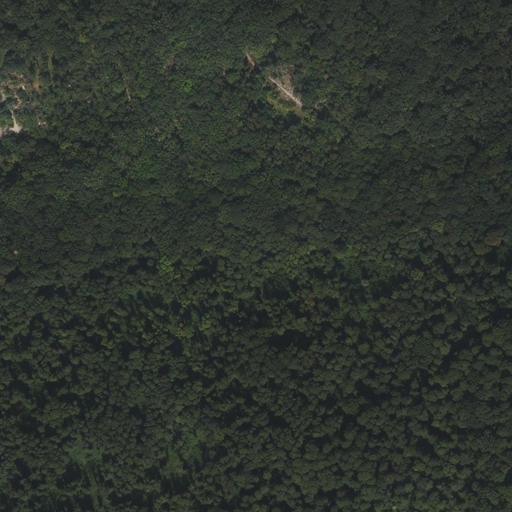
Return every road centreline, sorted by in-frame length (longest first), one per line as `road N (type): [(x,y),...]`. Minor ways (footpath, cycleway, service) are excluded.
road 1 (track): [(0,249),(63,239),(160,187),(209,172),(302,186),(383,174),(447,183),(511,177)]
road 2 (track): [(0,230),(253,0)]
